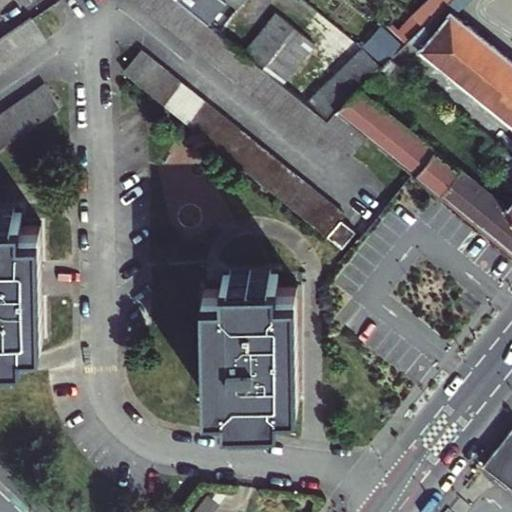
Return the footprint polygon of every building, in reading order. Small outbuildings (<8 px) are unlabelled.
[(347,154),(362,134),(332,109),(325,117),(304,101),(292,91),(277,80),(258,65),(239,49),(213,29),(204,21),(177,0),(134,0),(178,35),(309,139),(317,129),(347,154)] [(177,0),(204,21),(221,0),(222,0),(231,7),(236,0),(177,0)] [(444,0),(448,5),(452,9),(461,0),(444,0)] [(407,37),(511,121),(511,58),(452,9),(448,5),(427,26),(422,21),(420,24),(407,37)] [(258,65),(291,23),(272,7),(239,49),(258,65)] [(402,41),(407,37),(420,24),(410,16),(393,34),(402,41)] [(0,36),(0,68),(40,39),(27,18),(14,26),(0,36)] [(311,39),(291,23),(258,65),(277,80),(311,39)] [(360,46),(304,101),(325,117),(332,109),(355,87),(378,65),(380,62),(360,46)] [(340,211),(138,49),(122,70),(138,82),(338,245),(352,228),(337,215),(340,211)] [(400,67),(387,56),(380,62),(378,65),(391,77),(400,67)] [(0,145),(56,107),(42,86),(0,114),(0,145)] [(511,213),(506,209),(355,87),(332,109),(362,134),(410,171),(477,224),(511,253),(511,213)] [(511,156),(494,142),(484,156),(511,177),(511,156)] [(37,229),(17,228),(16,214),(0,213),(0,350),(20,351),(20,336),(38,336),(37,229)] [(292,282),(281,281),(280,271),(221,270),(221,277),(221,283),(202,283),(202,395),(222,396),(223,409),(275,408),(276,394),(296,394),(292,282)] [(484,459),(511,481),(511,425),(500,439),(484,459)]
